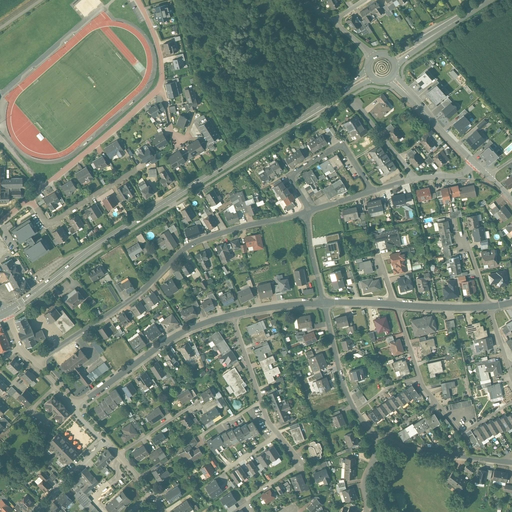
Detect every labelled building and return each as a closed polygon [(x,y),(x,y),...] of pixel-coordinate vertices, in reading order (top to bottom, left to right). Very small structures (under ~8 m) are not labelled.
[(336,0),(327,0),(332,9),(339,5),(336,0)] [(384,0),(387,4),(382,7),(389,16),(393,14),(391,10),(396,7),(393,2),(396,0),(395,0),(384,0)] [(376,1),(368,6),(372,13),(375,12),(377,15),(383,12),(376,1)] [(167,5),(153,8),(157,22),(170,18),(167,5)] [(368,6),(360,12),(365,19),(367,22),(372,19),(369,15),(372,13),(368,6)] [(353,16),(347,21),(351,28),(352,27),(354,29),(358,27),(360,26),(358,23),(353,16)] [(407,16),(405,17),(411,27),(414,25),(407,16)] [(365,19),(358,23),(360,26),(358,27),(361,31),(365,28),(369,34),(372,32),(366,23),(367,22),(365,19)] [(172,42),(164,44),(166,53),(171,52),(171,53),(177,52),(175,45),(173,45),(172,42)] [(181,57),(171,60),(174,70),(184,68),(181,57)] [(436,65),(429,71),(432,75),(439,69),(436,65)] [(454,79),(458,75),(453,69),(449,72),(454,79)] [(425,71),(416,79),(423,86),(432,79),(425,71)] [(173,82),(166,84),(169,98),(178,96),(175,82),(173,82)] [(437,103),(446,95),(440,88),(443,86),(441,84),(434,90),(436,91),(431,96),(437,103)] [(197,105),(192,88),(184,90),(188,104),(190,108),(191,109),(191,110),(195,109),(194,106),(197,105)] [(383,95),(377,98),(380,103),(383,100),(383,101),(386,99),(383,95)] [(441,103),(445,108),(451,103),(452,102),(448,97),(441,103)] [(380,103),(372,109),(380,118),(385,113),(386,113),(387,113),(386,112),(390,109),(383,101),(383,100),(380,103)] [(161,103),(157,106),(160,112),(165,109),(161,103)] [(445,108),(442,110),(448,118),(457,110),(451,103),(445,108)] [(156,105),(148,110),(152,117),(157,114),(157,115),(161,113),(160,112),(157,106),(156,105)] [(458,115),(461,118),(463,116),(465,117),(469,113),(465,109),(458,115)] [(196,119),(199,124),(207,120),(203,114),(196,119)] [(185,117),(180,115),(176,124),(184,128),(185,126),(187,121),(188,119),(184,118),(185,117)] [(356,116),(344,123),(349,131),(348,132),(350,131),(361,124),(356,116)] [(461,118),(453,125),(462,134),(467,129),(465,127),(470,122),(465,117),(463,116),(461,118)] [(214,128),(209,120),(199,126),(204,134),(214,128)] [(484,120),(478,126),(480,129),(487,123),(484,120)] [(361,124),(350,131),(355,139),(367,132),(362,123),(361,124)] [(391,124),(385,128),(389,132),(394,128),(391,124)] [(389,132),(388,133),(395,142),(402,136),(395,127),(394,128),(389,132)] [(219,136),(214,128),(204,134),(209,143),(219,136)] [(431,129),(421,137),(424,139),(427,136),(428,138),(434,133),(431,129)] [(476,130),(466,139),(475,150),(485,141),(476,130)] [(156,139),(153,140),(158,148),(164,144),(165,144),(166,144),(166,143),(167,142),(163,135),(163,134),(156,139)] [(322,135),(315,139),(320,147),(327,143),(322,135)] [(320,147),(315,139),(313,136),(310,138),(312,142),(308,144),(313,152),(320,147)] [(424,139),(421,142),(428,150),(434,145),(428,138),(427,136),(424,139)] [(198,141),(197,140),(192,143),(199,153),(204,150),(200,144),(198,141)] [(484,146),(487,149),(490,146),(493,143),(490,140),(484,146)] [(118,141),(105,149),(110,157),(116,153),(119,157),(125,153),(123,150),(118,141)] [(199,153),(192,143),(187,147),(189,151),(193,157),(199,153)] [(375,147),(368,152),(368,153),(371,158),(373,160),(385,153),(385,152),(384,153),(379,145),(375,147)] [(487,149),(479,155),(487,164),(498,155),(490,146),(487,149)] [(142,147),(138,150),(141,153),(139,155),(144,162),(153,156),(148,149),(145,151),(142,147)] [(411,149),(406,153),(410,158),(415,154),(411,149)] [(300,150),(293,154),(297,162),(305,158),(300,150)] [(179,151),(173,155),(180,165),(185,162),(182,156),(179,151)] [(447,161),(439,152),(433,158),(440,167),(447,161)] [(385,153),(373,160),(373,161),(374,160),(379,168),(391,160),(390,160),(385,153)] [(423,163),(415,153),(415,154),(410,158),(409,158),(416,167),(419,165),(420,165),(419,165),(422,162),(423,163)] [(156,154),(153,156),(150,158),(153,163),(159,159),(156,154)] [(293,154),(285,159),(290,167),(297,162),(293,154)] [(337,154),(328,159),(333,167),(338,165),(339,167),(343,164),(337,154)] [(173,155),(168,158),(174,168),(180,165),(173,155)] [(102,156),(93,162),(94,162),(98,167),(99,166),(101,169),(108,165),(104,159),(102,156)] [(433,161),(430,156),(425,160),(429,165),(433,161)] [(328,159),(319,165),(324,173),(329,170),(330,172),(334,170),(333,167),(328,159)] [(391,160),(379,168),(380,168),(384,175),(396,168),(391,160)] [(276,163),(271,166),(271,167),(276,173),(282,169),(277,162),(276,163)] [(9,193),(9,188),(10,187),(10,190),(12,191),(12,197),(21,197),(21,191),(20,191),(20,187),(22,187),(22,178),(11,178),(11,179),(4,179),(4,176),(4,167),(0,166),(0,201),(9,202),(9,193)] [(86,167),(76,174),(81,183),(88,179),(89,181),(93,178),(86,167)] [(271,167),(265,170),(266,171),(270,178),(276,174),(276,173),(271,167)] [(396,168),(384,175),(379,179),(382,184),(400,173),(397,168),(396,168)] [(165,170),(159,174),(162,179),(160,180),(164,187),(172,182),(168,175),(165,170)] [(311,170),(302,175),(308,183),(312,181),(313,182),(317,180),(311,170)] [(270,178),(266,171),(259,175),(264,183),(270,179),(270,178)] [(149,185),(147,186),(144,180),(138,184),(141,190),(146,198),(150,196),(151,197),(154,194),(153,193),(154,193),(152,190),(153,189),(152,187),(150,188),(149,185)] [(341,180),(336,182),(342,192),(344,192),(347,190),(341,180)] [(71,181),(62,186),(67,194),(76,189),(71,181)] [(281,181),(274,186),(275,189),(276,189),(278,192),(277,192),(278,193),(279,192),(286,187),(285,188),(281,181)] [(121,186),(117,189),(120,194),(124,200),(127,198),(125,193),(128,192),(130,196),(135,193),(128,182),(123,185),(125,187),(122,188),(121,186)] [(342,192),(336,182),(332,185),(332,184),(331,184),(337,193),(337,194),(341,193),(342,192)] [(337,193),(331,184),(323,189),(326,193),(329,199),(337,193)] [(451,187),(441,189),(441,190),(443,198),(444,203),(447,202),(447,203),(449,202),(450,202),(449,198),(460,195),(458,189),(458,186),(457,186),(451,188),(451,187)] [(286,187),(279,192),(280,195),(281,195),(283,198),(290,194),(286,187)] [(429,187),(416,190),(418,201),(432,199),(429,187)] [(470,187),(463,188),(463,187),(458,189),(460,195),(460,198),(472,196),(472,197),(476,196),(475,192),(471,192),(470,187)] [(218,197),(213,190),(206,195),(212,206),(220,201),(219,200),(221,199),(219,196),(218,197)] [(54,192),(44,199),(51,210),(61,204),(60,201),(54,192)] [(283,198),(282,198),(282,199),(283,198),(284,199),(282,200),(285,205),(287,204),(290,203),(292,201),(295,200),(291,193),(290,194),(283,198)] [(237,194),(229,198),(233,205),(239,201),(237,194)] [(404,194),(391,197),(393,205),(406,203),(405,201),(404,195),(404,194)] [(105,203),(104,203),(107,210),(109,210),(112,208),(112,207),(118,203),(112,195),(103,200),(105,203)] [(255,203),(253,198),(243,202),(245,208),(245,207),(246,208),(245,208),(247,212),(248,212),(250,215),(258,212),(255,203)] [(380,200),(366,203),(369,213),(382,210),(382,208),(381,202),(380,200)] [(239,201),(233,205),(234,208),(235,211),(242,209),(240,203),(239,201)] [(96,204),(85,210),(85,211),(88,215),(90,213),(94,219),(102,214),(96,204)] [(189,206),(181,211),(185,218),(187,221),(195,216),(189,206)] [(499,209),(496,211),(497,212),(504,221),(511,216),(504,206),(499,209)] [(356,207),(342,210),(344,220),(358,217),(357,213),(356,207)] [(493,210),(490,211),(493,215),(497,212),(496,211),(499,209),(497,207),(493,210)] [(232,213),(228,214),(228,212),(224,214),(226,220),(227,220),(228,224),(234,222),(239,220),(236,213),(233,214),(232,213)] [(77,215),(70,220),(76,230),(83,225),(77,215)] [(211,217),(210,215),(208,217),(203,220),(210,229),(217,225),(211,217)] [(476,215),(467,217),(468,222),(469,229),(473,228),(479,227),(476,215)] [(29,218),(11,230),(20,244),(25,240),(28,244),(22,248),(31,261),(49,250),(40,237),(34,241),(32,236),(38,232),(29,218)] [(197,225),(185,229),(188,239),(200,235),(198,228),(202,227),(200,220),(195,222),(197,225)] [(447,221),(438,222),(440,234),(449,233),(448,226),(447,221)] [(174,224),(168,228),(171,233),(177,229),(174,224)] [(73,226),(68,229),(72,235),(77,231),(76,230),(73,226)] [(479,227),(473,228),(475,235),(474,235),(475,240),(479,240),(485,239),(485,238),(483,226),(479,227)] [(68,237),(61,227),(52,232),(56,238),(59,243),(68,237)] [(395,229),(382,232),(386,247),(392,245),(393,248),(400,246),(398,238),(397,239),(395,229)] [(167,231),(160,235),(161,237),(156,240),(160,247),(165,244),(169,250),(177,245),(172,237),(171,238),(167,231)] [(141,233),(136,236),(141,244),(146,241),(141,233)] [(324,242),(328,259),(339,257),(336,239),(338,238),(337,233),(325,235),(326,242),(324,242)] [(449,233),(440,234),(442,246),(452,245),(451,240),(450,240),(449,233)] [(259,234),(251,236),(245,238),(247,247),(254,245),(253,244),(255,244),(256,249),(262,248),(259,234)] [(377,234),(372,236),(374,242),(381,241),(380,234),(377,234)] [(138,242),(127,249),(130,254),(128,254),(132,261),(137,258),(135,255),(143,250),(138,242)] [(226,243),(216,247),(220,258),(222,257),(223,261),(229,259),(227,252),(229,251),(226,243)] [(239,248),(232,250),(234,256),(241,253),(239,248)] [(494,250),(481,252),(484,268),(496,266),(493,251),(494,251),(494,250)] [(205,252),(196,255),(199,263),(201,262),(203,269),(209,266),(206,260),(208,259),(205,252)] [(399,256),(397,256),(396,253),(390,255),(392,265),(391,265),(392,269),(393,269),(394,273),(404,271),(407,270),(405,265),(404,266),(403,259),(405,258),(404,253),(399,254),(399,256)] [(12,259),(1,265),(18,297),(30,288),(26,281),(24,282),(19,272),(24,269),(21,263),(16,266),(12,259)] [(363,262),(357,263),(358,267),(357,268),(357,269),(358,268),(358,270),(364,269),(365,274),(373,272),(370,260),(363,262)] [(449,262),(450,268),(459,266),(459,265),(460,265),(459,260),(449,262)] [(190,265),(189,265),(188,262),(181,266),(186,275),(194,270),(190,265)] [(100,266),(96,269),(96,268),(92,270),(92,271),(89,273),(93,280),(104,274),(103,272),(100,266)] [(461,273),(459,266),(450,268),(452,275),(453,275),(461,273),(461,272),(461,273)] [(304,269),(294,271),(297,286),(306,284),(304,269)] [(339,269),(330,272),(332,280),(341,277),(339,269)] [(183,278),(178,270),(173,273),(178,281),(183,278)] [(505,272),(500,273),(489,275),(490,284),(501,282),(502,286),(507,285),(505,272)] [(274,284),(276,293),(276,294),(282,293),(281,292),(291,290),(287,276),(277,279),(278,283),(274,284)] [(341,277),(332,280),(334,288),(344,286),(341,277)] [(405,278),(399,279),(401,290),(404,289),(405,290),(406,290),(405,289),(412,288),(410,277),(409,277),(405,278)] [(425,277),(416,279),(419,291),(428,289),(426,280),(425,277)] [(172,279),(162,286),(168,296),(178,290),(172,279)] [(129,280),(122,285),(127,293),(131,291),(130,291),(134,289),(129,280)] [(369,282),(362,283),(364,292),(380,289),(378,280),(369,282)] [(450,287),(443,289),(445,299),(454,297),(453,295),(458,294),(456,287),(455,280),(454,280),(449,281),(450,287)] [(465,282),(462,282),(464,294),(475,292),(473,280),(465,282)] [(270,283),(257,286),(260,298),(273,295),(272,294),(270,283)] [(249,287),(238,292),(242,303),(254,297),(249,288),(249,287)] [(75,289),(63,298),(66,302),(67,301),(73,308),(84,299),(78,291),(77,292),(75,289)] [(231,291),(220,296),(224,306),(234,301),(232,296),(233,295),(231,291)] [(156,297),(153,293),(144,299),(150,307),(156,303),(159,301),(156,297)] [(213,293),(207,296),(210,300),(211,300),(212,302),(216,300),(213,293)] [(52,299),(45,305),(50,310),(54,307),(57,305),(52,299)] [(93,300),(86,306),(88,309),(89,308),(90,310),(97,305),(93,300)] [(199,306),(196,300),(190,303),(192,307),(193,307),(193,309),(199,306)] [(210,300),(202,304),(205,311),(214,307),(212,302),(211,300),(210,300)] [(139,302),(131,308),(138,319),(144,315),(142,312),(145,310),(142,307),(139,302)] [(50,310),(44,314),(51,323),(53,321),(61,315),(59,312),(54,307),(50,310)] [(192,307),(182,311),(186,320),(196,315),(193,309),(193,307),(192,307)] [(61,315),(53,321),(63,334),(75,325),(62,309),(59,312),(61,315)] [(125,314),(124,313),(118,317),(124,326),(130,321),(129,320),(125,314)] [(89,322),(83,314),(80,315),(87,324),(89,322)] [(173,318),(171,315),(161,323),(165,328),(167,330),(177,323),(173,318)] [(310,315),(296,318),(298,328),(306,327),(312,326),(310,315)] [(346,315),(336,318),(338,326),(348,324),(346,315)] [(26,316),(15,321),(20,331),(18,331),(22,340),(24,339),(27,348),(37,344),(36,342),(45,338),(42,331),(34,334),(26,316)] [(389,329),(386,316),(374,320),(377,329),(384,327),(385,330),(389,329)] [(434,328),(431,316),(421,318),(424,332),(430,330),(430,329),(434,328)] [(421,318),(411,320),(414,333),(419,332),(419,333),(424,332),(421,318)] [(260,321),(246,327),(250,335),(264,330),(260,321)] [(479,322),(472,324),(472,325),(471,326),(472,331),(467,332),(467,334),(474,333),(475,340),(477,339),(481,339),(488,337),(486,330),(484,330),(483,326),(480,326),(479,322)] [(155,325),(145,331),(151,340),(161,333),(158,328),(155,324),(155,325)] [(106,325),(99,330),(103,337),(111,332),(108,328),(106,325)] [(117,330),(113,325),(108,328),(111,332),(113,336),(118,332),(117,330)] [(507,325),(501,328),(505,334),(510,331),(510,330),(507,325)] [(264,330),(250,335),(253,343),(266,338),(267,338),(267,337),(264,330)] [(218,331),(208,337),(207,337),(206,338),(207,338),(205,339),(207,342),(208,344),(212,341),(215,345),(224,340),(218,331)] [(304,331),(295,333),(298,339),(303,337),(306,336),(304,331)] [(4,332),(0,334),(0,352),(11,348),(4,332)] [(137,333),(127,340),(129,342),(139,335),(137,333)] [(306,336),(303,337),(306,344),(317,340),(314,333),(306,336)] [(139,335),(129,342),(136,351),(146,344),(141,338),(139,335)] [(481,339),(477,339),(477,340),(478,339),(480,347),(484,346),(484,349),(493,347),(490,337),(481,339)] [(351,338),(341,341),(344,350),(352,348),(351,344),(352,344),(351,338)] [(394,340),(389,342),(392,352),(394,351),(396,354),(404,352),(399,338),(394,340)] [(433,338),(419,341),(421,346),(422,349),(421,349),(422,349),(423,355),(423,356),(431,354),(430,345),(435,344),(433,338)] [(215,345),(211,348),(211,349),(212,350),(212,349),(214,352),(218,350),(221,354),(229,348),(224,340),(215,345)] [(105,353),(96,341),(92,344),(101,356),(105,353)] [(188,343),(179,349),(186,359),(195,354),(191,347),(188,343)] [(263,347),(254,350),(259,361),(265,359),(263,354),(271,351),(268,344),(263,347)] [(229,348),(221,354),(222,356),(231,351),(229,348)] [(80,350),(68,360),(75,369),(78,367),(88,360),(80,350)] [(174,355),(171,351),(164,356),(167,361),(166,362),(170,369),(178,364),(177,362),(174,357),(175,356),(174,355)] [(222,356),(218,359),(219,359),(218,360),(219,361),(219,360),(221,363),(225,361),(228,365),(230,363),(236,359),(231,351),(222,356)] [(314,356),(308,358),(309,359),(311,365),(324,360),(322,353),(314,356)] [(265,359),(259,361),(264,372),(270,370),(268,365),(275,362),(273,355),(265,359)] [(13,359),(6,366),(15,374),(22,367),(13,359)] [(405,360),(402,361),(402,359),(394,362),(392,362),(395,371),(399,370),(401,376),(410,373),(405,360)] [(75,369),(68,360),(61,365),(60,366),(63,370),(64,369),(68,375),(74,370),(75,369)] [(324,360),(311,365),(313,371),(314,371),(319,369),(327,366),(324,360)] [(440,360),(427,363),(430,377),(435,376),(434,373),(443,371),(442,366),(442,365),(441,365),(440,360)] [(489,363),(484,364),(486,372),(488,372),(495,370),(496,375),(494,375),(494,376),(497,375),(497,376),(498,376),(498,375),(501,374),(499,361),(489,363)] [(238,362),(232,365),(234,368),(234,367),(237,372),(242,368),(238,362)] [(163,371),(158,363),(150,368),(158,379),(165,375),(165,374),(163,371)] [(482,364),(478,365),(479,372),(478,373),(476,374),(477,378),(478,378),(481,378),(481,380),(489,379),(488,372),(486,372),(484,364),(482,365),(482,364)] [(101,365),(91,373),(93,376),(96,379),(106,371),(101,365)] [(270,370),(264,372),(268,383),(275,381),(273,376),(280,373),(277,366),(270,370)] [(82,372),(78,367),(75,369),(74,370),(86,386),(90,383),(88,380),(82,372)] [(234,368),(230,370),(233,376),(238,373),(237,372),(234,367),(234,368)] [(361,368),(349,371),(352,381),(364,378),(361,368)] [(172,377),(166,369),(163,371),(165,374),(165,375),(168,379),(172,377)] [(33,381),(36,378),(31,373),(27,370),(24,374),(22,376),(30,383),(33,381)] [(91,373),(87,375),(83,370),(82,372),(88,380),(93,376),(91,373)] [(238,373),(233,376),(230,370),(223,374),(230,385),(231,385),(233,387),(235,386),(237,390),(233,392),(236,397),(242,393),(242,394),(246,391),(242,384),(244,383),(238,373)] [(150,381),(145,372),(140,375),(148,387),(152,384),(153,384),(150,381)] [(320,372),(314,375),(316,381),(323,378),(320,372)] [(148,387),(140,375),(135,378),(141,387),(143,390),(148,387)] [(316,381),(313,382),(316,391),(319,389),(320,393),(330,389),(326,377),(323,378),(316,381)] [(454,381),(440,383),(443,399),(450,397),(449,388),(455,387),(454,381)] [(136,392),(130,383),(122,388),(126,393),(128,397),(129,396),(136,392)] [(491,385),(487,386),(487,387),(488,392),(492,391),(493,398),(502,396),(499,383),(491,385)] [(420,396),(412,384),(406,388),(412,397),(412,398),(414,400),(420,396)] [(189,388),(177,396),(182,404),(194,397),(191,393),(189,388)] [(412,397),(406,388),(400,392),(406,401),(412,397)] [(115,389),(109,393),(110,395),(104,398),(105,400),(111,408),(117,404),(116,403),(122,399),(115,389)] [(209,389),(201,394),(206,402),(214,396),(214,395),(209,389)] [(359,389),(354,392),(362,404),(367,401),(359,389)] [(20,395),(18,397),(19,397),(27,405),(34,398),(25,390),(20,395)] [(16,391),(11,396),(16,400),(19,397),(18,397),(20,395),(16,391)] [(219,392),(214,395),(214,396),(216,400),(220,397),(222,396),(219,392)] [(400,392),(395,397),(399,403),(400,405),(406,401),(400,392)] [(128,397),(126,393),(123,395),(128,403),(131,400),(129,396),(128,397)] [(270,397),(274,409),(282,406),(278,394),(270,397)] [(393,395),(388,399),(394,407),(399,403),(395,397),(393,395)] [(65,407),(59,401),(59,402),(53,396),(46,403),(47,403),(44,405),(50,411),(51,410),(56,415),(55,416),(60,422),(63,420),(70,413),(64,407),(65,407)] [(242,402),(234,399),(232,406),(240,409),(242,402)] [(388,399),(382,403),(388,411),(394,407),(388,399)] [(105,400),(99,403),(100,405),(94,408),(101,418),(107,414),(106,413),(112,410),(111,408),(105,400)] [(449,408),(450,411),(472,407),(471,401),(448,405),(449,408)] [(282,406),(274,409),(280,423),(288,419),(285,411),(290,408),(291,409),(288,403),(282,406)] [(388,411),(382,403),(376,407),(382,415),(388,411)] [(164,416),(158,407),(152,412),(153,413),(146,417),(149,421),(149,422),(150,422),(151,425),(164,416)] [(169,413),(166,407),(161,410),(165,415),(169,413)] [(376,407),(368,413),(374,421),(382,415),(376,407)] [(215,408),(210,411),(210,412),(208,413),(212,419),(220,414),(215,408)] [(208,413),(206,415),(206,414),(200,418),(205,424),(212,419),(208,413)] [(340,413),(331,417),(335,427),(345,424),(341,413),(340,413)] [(426,418),(425,418),(430,425),(431,428),(440,423),(434,413),(426,418)] [(511,424),(506,416),(506,415),(500,418),(505,427),(506,429),(511,425),(511,424)] [(188,416),(181,420),(186,428),(193,423),(192,420),(191,421),(188,416)] [(292,417),(288,419),(280,423),(281,425),(294,420),(292,417)] [(430,425),(425,418),(426,418),(425,417),(419,420),(424,429),(430,425)] [(449,423),(445,417),(441,420),(444,426),(449,423)] [(500,418),(499,417),(493,421),(499,430),(499,431),(505,427),(500,418)] [(137,434),(134,429),(136,427),(134,425),(137,423),(136,420),(122,429),(125,435),(122,437),(124,442),(129,439),(130,439),(131,438),(131,437),(137,434)] [(204,425),(201,420),(198,422),(199,423),(205,431),(207,430),(204,425)] [(424,429),(419,420),(413,424),(417,431),(418,432),(424,429)] [(499,430),(493,421),(492,420),(486,424),(492,432),(493,434),(499,430)] [(259,433),(251,421),(246,425),(253,436),(253,437),(259,433)] [(492,432),(486,424),(486,422),(480,426),(486,436),(492,432)] [(417,431),(413,424),(412,423),(405,427),(410,436),(417,431)] [(246,425),(245,424),(239,427),(246,439),(247,439),(253,436),(246,425)] [(239,427),(239,426),(233,430),(239,440),(241,442),(246,439),(239,427)] [(290,430),(295,443),(304,440),(299,426),(290,430)] [(486,436),(480,426),(474,430),(477,436),(480,440),(486,436)] [(405,427),(397,432),(403,440),(410,436),(405,427)] [(233,430),(231,428),(226,432),(233,444),(239,440),(233,430)] [(471,430),(466,433),(477,451),(482,448),(481,447),(475,437),(471,430)] [(226,432),(225,431),(220,435),(226,445),(227,447),(233,444),(226,432)] [(354,432),(344,436),(348,447),(352,446),(352,447),(356,446),(355,444),(358,443),(354,432)] [(78,454),(58,433),(48,443),(48,444),(45,447),(52,454),(55,450),(61,456),(57,460),(64,466),(67,463),(68,464),(78,454)] [(165,439),(162,433),(152,439),(156,445),(165,439)] [(210,436),(205,440),(213,453),(226,445),(220,435),(218,433),(211,438),(210,436)] [(477,436),(475,437),(481,447),(483,446),(480,440),(477,436)] [(460,437),(445,445),(448,451),(463,442),(460,437)] [(194,438),(189,442),(192,447),(197,443),(194,438)] [(318,443),(316,444),(310,447),(309,447),(308,449),(311,455),(313,456),(316,455),(318,459),(321,458),(321,456),(320,454),(321,454),(322,452),(321,451),(322,449),(320,444),(318,443)] [(193,451),(189,445),(184,449),(185,450),(180,453),(185,461),(188,458),(191,463),(203,455),(198,448),(193,451)] [(144,446),(137,450),(137,449),(132,452),(138,460),(148,453),(144,446)] [(273,446),(256,457),(260,463),(263,467),(280,456),(273,446)] [(108,449),(97,459),(104,466),(114,457),(108,449)] [(212,457),(209,459),(214,467),(218,464),(212,457)] [(355,458),(346,458),(345,468),(354,468),(355,458)] [(256,467),(251,461),(246,464),(250,471),(253,474),(258,471),(256,467)] [(208,463),(199,468),(204,476),(213,471),(208,463)] [(263,467),(260,463),(256,467),(258,471),(259,473),(262,471),(262,470),(264,469),(263,467)] [(474,470),(467,464),(463,468),(470,474),(474,470)] [(164,472),(160,466),(153,471),(157,477),(155,478),(158,482),(166,477),(170,474),(167,470),(164,472)] [(245,474),(240,467),(235,470),(242,480),(247,477),(245,474)] [(94,478),(86,468),(69,483),(77,493),(81,489),(81,488),(84,486),(85,487),(87,485),(91,489),(99,482),(95,477),(94,478)] [(354,468),(345,468),(345,478),(354,479),(354,468)] [(326,469),(313,474),(317,483),(324,480),(325,483),(330,481),(326,469)] [(490,478),(492,471),(488,470),(487,471),(479,469),(476,479),(485,482),(486,477),(490,478)] [(118,476),(113,470),(109,473),(114,479),(118,476)] [(242,480),(235,470),(230,474),(234,481),(236,484),(237,484),(242,480)] [(467,480),(454,470),(446,480),(459,490),(467,480)] [(507,473),(494,470),(492,479),(506,482),(507,473)] [(49,477),(42,471),(38,475),(43,480),(44,479),(46,480),(49,477)] [(53,473),(49,477),(53,481),(57,477),(53,473)] [(300,474),(291,478),(294,486),(295,486),(296,490),(300,488),(301,490),(305,489),(303,485),(304,485),(300,474)] [(46,480),(44,479),(43,480),(38,485),(45,492),(51,486),(46,480)] [(216,479),(204,486),(212,498),(224,491),(216,479)] [(284,483),(282,485),(281,483),(275,487),(280,495),(286,491),(285,490),(288,489),(287,488),(284,483)] [(173,489),(169,491),(169,492),(164,495),(167,499),(168,499),(170,503),(182,495),(180,491),(181,491),(177,486),(173,489)] [(84,492),(81,489),(77,493),(73,495),(84,508),(85,507),(90,511),(91,511),(95,507),(90,502),(92,501),(85,494),(89,491),(88,490),(87,491),(87,490),(84,492)] [(346,490),(343,491),(346,501),(347,501),(355,498),(356,498),(353,489),(352,489),(348,490),(346,489),(346,490)] [(123,491),(106,507),(110,511),(116,511),(118,510),(119,511),(126,505),(125,504),(130,499),(123,491)] [(270,491),(262,496),(266,503),(274,497),(270,491)] [(63,492),(57,497),(60,500),(66,506),(71,500),(63,492)] [(231,493),(221,499),(223,504),(226,502),(228,506),(229,507),(234,503),(236,502),(231,493)] [(311,498),(308,500),(312,504),(316,499),(317,499),(318,498),(316,495),(314,497),(311,498)] [(26,501),(23,498),(18,503),(23,508),(25,511),(34,503),(29,498),(26,501)] [(312,504),(308,508),(311,511),(313,511),(322,504),(317,499),(316,499),(312,504)] [(63,508),(66,506),(60,500),(58,503),(60,506),(63,508)] [(187,500),(173,510),(174,511),(188,511),(193,509),(187,500)] [(19,511),(23,508),(18,503),(14,507),(19,511)] [(53,503),(45,510),(47,511),(57,511),(58,511),(60,509),(58,508),(53,503)] [(234,503),(229,507),(228,506),(226,508),(228,511),(230,511),(237,508),(234,503)]
